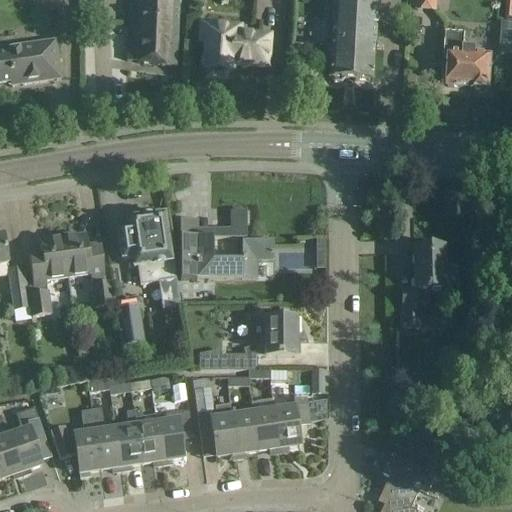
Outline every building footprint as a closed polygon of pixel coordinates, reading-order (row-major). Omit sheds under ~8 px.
[(36,0),(38,14),(63,10),(61,0),(36,0)] [(129,0),(128,27),(132,27),(132,41),(127,41),(126,67),(173,69),(176,69),(178,0),(129,0)] [(377,0),(332,0),(328,79),(327,81),(329,82),(330,81),(371,83),(370,84),(373,84),(373,82),(372,82),(377,0)] [(437,0),(417,0),(417,11),(437,12),(437,0)] [(511,24),(502,24),(499,55),(511,55),(511,24)] [(239,29),(205,26),(202,71),(208,72),(208,79),(225,81),(225,73),(232,74),(232,66),(267,69),(269,37),(239,35),(239,29)] [(487,92),(490,92),(492,57),(475,56),(475,52),(465,51),(465,36),(445,35),(444,61),(449,62),(448,89),(473,91),(477,95),(483,95),(487,92)] [(60,82),(55,43),(0,50),(0,86),(21,83),(22,87),(60,82)] [(231,213),(231,241),(236,241),(236,264),(212,264),(212,240),(180,240),(180,283),(256,283),(256,264),(273,264),(273,244),(245,244),(245,241),(246,241),(246,213),(231,213)] [(117,233),(121,263),(131,261),(133,270),(137,270),(140,288),(175,283),(172,263),(170,264),(164,217),(151,219),(151,215),(138,217),(138,221),(126,223),(127,232),(117,233)] [(76,239),(75,236),(62,238),(68,281),(90,278),(94,312),(114,309),(110,285),(105,286),(99,247),(87,249),(85,238),(76,239)] [(33,289),(27,289),(32,320),(50,317),(46,284),(68,281),(62,238),(48,240),(49,243),(39,244),(40,255),(28,257),(33,289)] [(414,252),(414,293),(401,293),(401,295),(402,331),(420,331),(420,307),(428,307),(428,294),(457,293),(457,271),(443,271),(443,251),(440,251),(440,250),(439,249),(437,248),(436,247),(435,247),(433,247),(431,247),(430,248),(429,250),(428,252),(414,252)] [(30,320),(31,320),(27,289),(26,289),(24,270),(6,272),(12,314),(13,314),(14,324),(31,322),(30,320)] [(142,343),(136,301),(114,305),(121,347),(142,343)] [(247,374),(269,374),(269,373),(257,373),(257,359),(265,359),(265,360),(296,359),(296,321),(265,322),(265,347),(244,352),(244,353),(244,357),(220,357),(220,353),(199,358),(199,374),(247,374)] [(82,386),(87,386),(96,384),(94,371),(81,373),(82,386)] [(69,389),(82,386),(81,373),(67,375),(69,389)] [(327,397),(327,373),(310,373),(310,397),(327,397)] [(269,374),(247,374),(248,374),(248,381),(248,389),(248,390),(248,382),(269,382),(269,374)] [(109,393),(108,390),(123,387),(122,380),(96,384),(87,386),(89,397),(109,393)] [(248,390),(248,389),(248,381),(227,381),(227,390),(248,390)] [(150,383),(134,385),(136,395),(151,392),(150,383)] [(123,387),(108,390),(109,393),(110,399),(130,395),(129,386),(123,387)] [(286,411),(272,413),(279,457),(284,456),(283,451),(299,449),(296,429),(308,427),(308,425),(328,423),(328,408),(306,411),(305,402),(285,405),(286,411)] [(232,464),(237,463),(231,418),(229,419),(227,407),(214,409),(214,414),(197,417),(200,442),(213,441),(215,461),(232,458),(232,464)] [(274,458),(279,457),(272,413),(258,415),(257,408),(251,409),(257,455),(273,453),(274,458)] [(257,455),(251,409),(244,410),(245,416),(231,418),(237,463),(242,462),(242,457),(257,455)] [(22,434),(8,439),(22,480),(27,479),(25,474),(41,469),(34,449),(46,445),(39,426),(38,421),(34,411),(16,417),(20,427),(22,434)] [(91,413),(100,474),(115,471),(116,477),(121,476),(115,432),(100,434),(99,427),(103,427),(101,412),(91,413)] [(133,413),(141,468),(156,465),(157,471),(162,470),(154,418),(142,420),(140,412),(133,413)] [(84,476),(100,474),(91,413),(81,415),(83,430),(87,429),(88,436),(73,438),(73,440),(67,441),(63,430),(50,434),(60,462),(76,457),(79,482),(85,481),(84,476)] [(129,430),(115,432),(121,476),(126,475),(125,470),(141,468),(133,413),(126,414),(129,430)] [(154,418),(162,470),(167,469),(166,464),(183,462),(180,441),(192,439),(188,414),(155,419),(155,418),(154,418)] [(0,479),(1,482),(16,477),(17,482),(22,480),(8,439),(0,441),(0,479)] [(404,450),(400,460),(410,465),(415,454),(404,450)] [(415,454),(410,465),(436,476),(447,481),(451,471),(415,454)] [(385,507),(382,511),(414,511),(412,511),(420,493),(427,496),(436,476),(410,465),(400,460),(392,457),(384,477),(390,480),(381,498),(389,502),(387,508),(385,507)]
